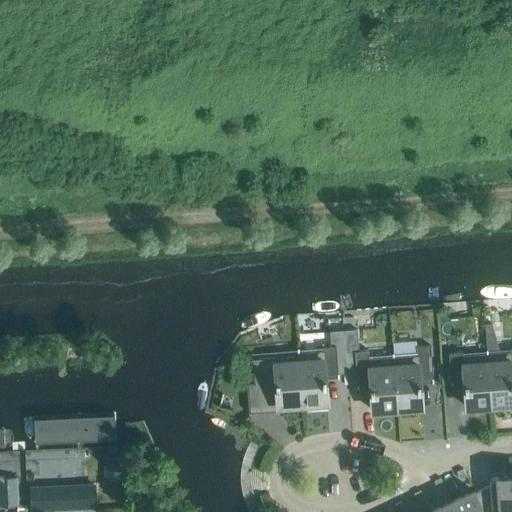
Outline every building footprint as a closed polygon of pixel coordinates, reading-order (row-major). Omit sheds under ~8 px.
[(343,330),(347,372),(356,372),(357,388),(358,388),(358,384),(370,383),(372,410),(397,408),(393,353),(393,356),(369,358),(368,350),(360,350),(358,329),(343,330)] [(325,374),(347,372),(343,330),(330,332),(331,345),(322,346),(323,349),(299,351),(299,348),(297,348),(298,356),(299,356),(303,403),(304,403),(327,401),(325,374)] [(433,382),(431,345),(417,346),(417,354),(394,356),(394,353),(393,353),(397,408),(422,406),(420,379),(432,378),(433,382)] [(511,347),(511,351),(488,352),(487,349),(491,405),(511,403),(511,347)] [(491,405),(487,349),(487,353),(463,354),(463,351),(449,352),(451,384),(452,384),(452,380),(464,379),(466,407),(491,405)] [(299,356),(298,356),(279,357),(279,358),(253,360),(254,382),(247,382),(249,412),(250,412),(250,408),(278,405),(278,410),(304,408),(304,403),(303,403),(299,356)] [(38,444),(124,440),(123,423),(37,427),(38,444)] [(0,446),(16,446),(15,430),(0,430),(0,446)] [(467,475),(463,468),(456,471),(460,479),(467,475)] [(511,511),(511,475),(489,477),(490,485),(475,492),(474,492),(483,511),(511,511)] [(0,477),(0,505),(18,505),(17,477),(0,477)] [(444,484),(441,477),(434,481),(437,488),(444,484)] [(70,485),(31,486),(31,511),(71,510),(70,485)] [(424,497),(421,490),(414,493),(417,500),(424,497)] [(483,511),(474,492),(475,492),(474,490),(452,500),(457,511),(483,511)] [(457,511),(452,500),(431,510),(432,511),(457,511)] [(405,508),(401,501),(394,504),(398,511),(405,508)]
